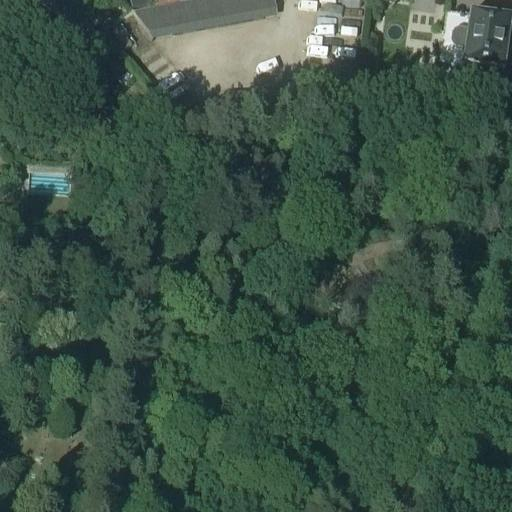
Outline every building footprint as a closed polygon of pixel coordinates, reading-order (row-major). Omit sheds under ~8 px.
[(133,11),(146,6),(143,0),(131,0),(129,1),(133,11)] [(155,11),(133,15),(152,43),(275,21),(271,0),(214,0),(190,5),(155,11)] [(152,0),(154,5),(155,11),(190,5),(187,0),(152,0)] [(101,32),(112,25),(102,11),(91,18),(101,32)] [(452,37),(451,45),(452,49),(455,51),(465,53),(463,68),(503,74),(510,24),(470,18),(468,34),(458,33),(454,34),(452,37)] [(0,102),(13,107),(12,109),(54,126),(58,114),(36,105),(35,106),(0,91),(0,102)] [(243,104),(243,96),(226,96),(227,104),(194,105),(212,133),(346,130),(345,100),(243,104)] [(58,114),(61,108),(38,99),(36,105),(58,114)] [(194,105),(164,106),(186,135),(191,135),(212,133),(194,105)] [(104,118),(95,133),(121,147),(129,132),(104,118)] [(44,128),(41,140),(52,143),(56,132),(44,128)] [(37,242),(38,231),(9,228),(8,246),(23,248),(24,241),(37,242)] [(105,247),(106,234),(70,233),(70,246),(105,247)] [(71,277),(73,264),(59,262),(58,266),(45,264),(44,273),(71,277)]
